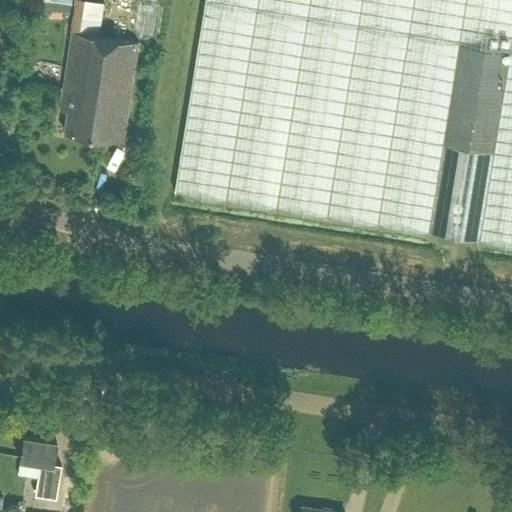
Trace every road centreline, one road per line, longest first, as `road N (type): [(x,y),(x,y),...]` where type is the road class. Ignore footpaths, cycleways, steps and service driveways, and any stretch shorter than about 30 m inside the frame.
road 1 (unclassified): [(511,300),(148,245),(0,201)]
road 2 (unclassified): [(511,433),(0,354)]
